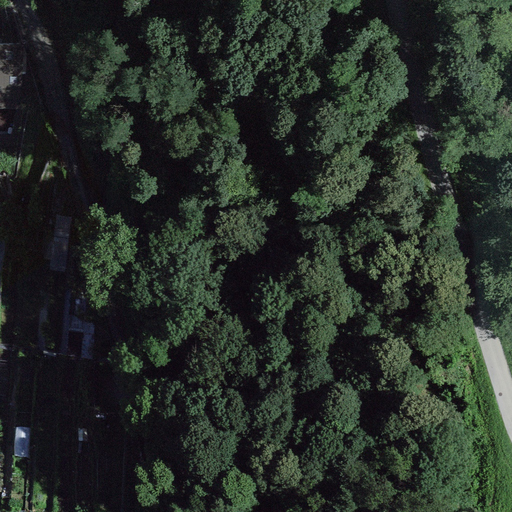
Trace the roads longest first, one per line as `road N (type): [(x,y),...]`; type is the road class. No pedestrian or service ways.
road 1 (track): [(15,0),(136,391),(159,511)]
road 2 (residential): [(511,409),(473,303),(468,213),(400,0)]
